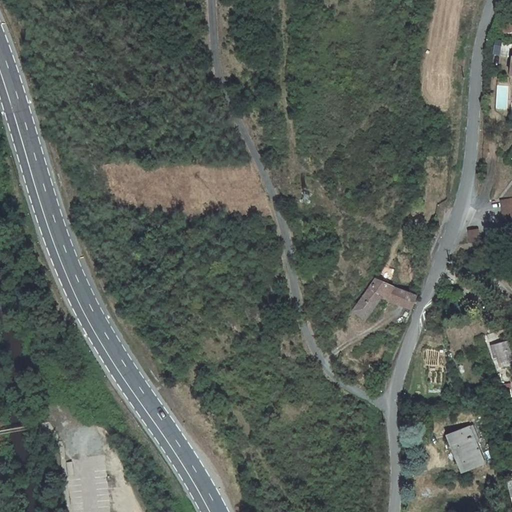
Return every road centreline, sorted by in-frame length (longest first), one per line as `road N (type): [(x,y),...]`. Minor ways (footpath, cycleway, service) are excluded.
road 1 (primary): [(0,63),(67,285),(208,511)]
road 2 (unclassified): [(391,406),(374,404),(325,372),(228,97),(210,0)]
road 3 (unclassified): [(391,406),(426,285),(466,211),(480,34),(491,0)]
